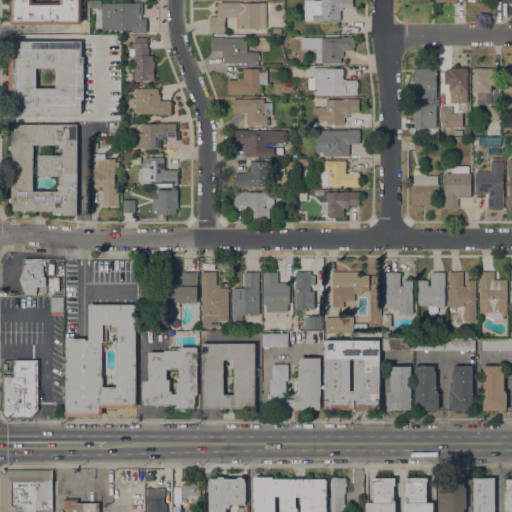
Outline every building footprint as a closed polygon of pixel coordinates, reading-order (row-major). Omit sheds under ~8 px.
[(11,24),(11,0),(81,0),(81,24),(11,24)] [(89,0),(101,0),(101,3),(136,3),(136,2),(142,2),(142,15),(141,15),(141,18),(146,18),(146,33),(131,33),(131,30),(102,30),(102,28),(95,28),(95,9),(101,9),(101,8),(89,8),(89,0)] [(352,0),(353,7),(342,7),(342,10),(340,10),(340,20),(323,20),(323,21),(313,21),(313,20),(305,20),(304,0),(352,0)] [(241,2),(241,3),(264,3),(265,29),(240,29),(240,16),(225,16),(225,32),(209,32),(209,16),(217,16),(217,3),(221,3),(221,2),(241,2)] [(154,80),(134,80),(134,60),(133,60),(133,56),(130,56),(130,49),(135,49),(135,37),(147,37),(147,48),(149,48),(149,56),(153,56),(153,61),(154,61),(154,80)] [(223,37),(223,38),(247,38),(247,52),(259,52),(259,55),(260,55),(260,59),(259,59),(259,63),(246,63),(246,65),(243,64),(243,63),(242,63),(242,64),(239,64),(239,63),(229,63),(229,64),(226,64),(226,63),(224,63),(224,61),(223,61),(223,58),(224,58),(224,57),(222,57),(222,51),(211,51),(211,38),(212,38),(212,37),(223,37)] [(342,38),(342,37),(354,37),(354,40),(355,40),(355,47),(354,47),(354,51),(343,51),(343,57),(341,57),(341,63),(326,63),(326,64),(324,64),(324,63),(322,63),(322,62),(316,62),(316,50),(311,50),(311,49),(301,49),(301,37),(342,38)] [(12,116),(12,40),(19,40),(19,41),(81,41),(81,57),(84,57),(84,100),(82,100),(82,115),(12,116)] [(227,94),(227,80),(237,80),(237,78),(244,78),(243,68),(267,68),(267,84),(261,84),(261,94),(227,94)] [(326,68),(343,69),(343,79),(347,79),(347,80),(357,80),(357,82),(358,82),(358,87),(357,87),(357,89),(357,95),(315,95),(315,89),(308,89),(308,77),(313,77),(313,68),(326,68)] [(436,97),(433,97),(433,102),(419,102),(419,93),(415,93),(414,69),(435,68),(436,97)] [(449,93),(449,95),(440,95),(440,81),(444,81),(444,68),(467,68),(467,103),(451,103),(451,93),(449,93)] [(472,93),(472,68),(495,68),(495,85),(490,85),(490,93),(472,93)] [(511,68),(511,93),(503,93),(503,68),(511,68)] [(158,88),(158,89),(158,94),(160,94),(160,101),(171,100),(171,114),(159,114),(159,113),(140,113),(140,112),(135,112),(135,88),(158,88)] [(264,99),(264,103),(272,103),(272,116),(267,116),(267,125),(246,125),(246,113),(233,113),(232,99),(264,99)] [(359,99),(359,113),(348,113),(348,114),(346,114),(346,116),(344,116),(344,124),(335,124),(335,127),(332,127),(332,124),(327,124),(327,121),(318,121),(318,122),(312,122),(312,107),(319,107),(325,107),(325,99),(359,99)] [(451,107),(451,120),(440,120),(440,107),(451,107)] [(500,107),(500,120),(489,120),(489,107),(500,107)] [(414,128),(414,117),(427,117),(427,128),(414,128)] [(63,215),(63,213),(53,213),(53,211),(13,211),(13,201),(12,201),(12,124),(77,124),(77,215),(63,215)] [(176,124),(176,137),(165,137),(165,139),(160,139),(161,149),(144,149),(144,147),(138,147),(138,133),(143,133),(143,124),(176,124)] [(287,130),(287,142),(266,142),(266,148),(274,148),(274,154),(263,154),(263,156),(244,156),(244,150),(245,150),(245,143),(235,143),(234,140),(233,140),(233,133),(235,133),(235,130),(246,130),(246,131),(287,130)] [(323,156),(323,152),(318,152),(318,150),(315,150),(315,138),(316,138),(316,130),(360,130),(360,143),(349,143),(349,156),(323,156)] [(428,152),(414,152),(414,139),(428,139),(428,152)] [(164,157),(164,170),(177,170),(177,183),(172,183),(172,187),(158,187),(158,183),(147,183),(147,181),(142,181),(142,168),(143,168),(143,157),(164,157)] [(488,208),(487,197),(489,197),(489,193),(485,193),(485,195),(475,195),(475,172),(490,172),(490,161),(492,161),(491,157),(501,157),(502,161),(503,161),(503,208),(488,208)] [(115,174),(114,174),(114,185),(115,185),(115,188),(118,188),(118,206),(103,206),(103,194),(102,194),(102,187),(99,187),(99,189),(92,189),(92,170),(93,170),(93,160),(104,160),(104,158),(115,158),(115,174)] [(347,187),(347,188),(343,188),(343,187),(320,186),(321,174),(324,171),(325,160),(345,161),(345,162),(346,162),(346,172),(360,173),(359,187),(347,187)] [(235,187),(235,173),(246,173),(246,171),(250,171),(250,161),(266,161),(266,175),(268,175),(268,186),(252,186),(252,187),(235,187)] [(443,195),(444,195),(445,173),(451,173),(451,166),(469,166),(469,173),(471,173),(471,198),(457,197),(457,208),(443,208),(443,195)] [(439,208),(424,208),(424,203),(421,203),(421,205),(411,205),(411,204),(410,204),(411,183),(413,183),(413,175),(414,175),(414,169),(426,169),(426,175),(437,175),(437,185),(439,185),(439,208)] [(177,189),(177,202),(178,202),(178,209),(176,209),(176,214),(157,214),(157,210),(152,210),(152,198),(158,198),(158,190),(177,189)] [(274,208),(269,208),(269,217),(249,217),(249,205),(234,205),(234,203),(234,198),(234,196),(235,196),(235,192),(250,192),(266,192),(266,195),(274,195),(274,208)] [(359,192),(359,205),(349,206),(349,207),(349,209),(346,209),(346,207),(343,207),(344,217),(340,217),(340,218),(338,218),(338,217),(328,217),(327,213),(321,213),(321,201),(326,201),(325,192),(359,192)] [(123,200),(135,200),(135,213),(123,213),(123,200)] [(43,277),(45,277),(45,286),(37,286),(36,294),(24,294),(21,283),(20,280),(20,278),(21,276),(24,265),(24,259),(43,258),(43,277)] [(139,272),(153,271),(153,286),(166,285),(167,302),(140,303),(139,272)] [(242,315),(243,320),(232,320),(232,288),(244,288),(244,271),(260,271),(260,276),(259,276),(259,315),(242,315)] [(332,271),(359,271),(359,275),(364,275),(364,284),(369,284),(369,291),(361,291),(361,293),(354,293),(354,301),(343,301),(343,308),(333,308),(332,271)] [(476,321),(464,321),(464,320),(463,320),(463,310),(464,310),(464,306),(457,306),(457,308),(449,308),(449,271),(463,271),(463,286),(466,286),(466,279),(476,279),(476,321)] [(494,279),(507,279),(507,305),(503,305),(503,306),(500,306),(500,305),(497,305),(497,312),(481,312),(481,307),(480,307),(480,292),(478,292),(478,281),(479,281),(479,271),(494,271),(494,279)] [(198,272),(198,276),(197,276),(197,302),(179,302),(179,306),(173,306),(173,302),(171,302),(171,286),(181,286),(182,272),(198,272)] [(229,320),(219,320),(219,327),(203,327),(202,315),(201,315),(201,272),(216,272),(216,285),(220,285),(220,288),(229,288),(229,320)] [(266,312),(266,305),(264,305),(263,272),(278,272),(278,283),(289,282),(290,304),(287,304),(288,311),(266,312)] [(315,275),(315,284),(310,284),(310,291),(314,291),(314,309),(295,309),(295,272),(310,272),(310,275),(315,275)] [(413,314),(398,314),(398,310),(392,310),(392,306),(386,306),(386,272),(400,272),(400,286),(403,286),(403,281),(412,281),(413,314)] [(444,308),(437,308),(437,313),(429,313),(429,305),(418,305),(418,280),(428,280),(428,286),(430,286),(430,272),(444,272),(444,308)] [(51,297),(64,297),(64,315),(51,315),(51,297)] [(65,416),(66,337),(74,337),(74,338),(86,338),(86,340),(89,340),(89,304),(137,305),(136,403),(137,403),(137,407),(102,407),(102,416),(65,416)] [(322,315),(322,329),(304,329),(304,315),(322,315)] [(354,316),(354,332),(326,332),(326,317),(354,316)] [(288,333),(288,347),(262,347),(262,333),(288,333)] [(383,350),(383,340),(390,340),(413,339),(413,350),(383,350)] [(413,350),(413,339),(444,339),(444,350),(413,350)] [(444,339),(475,339),(475,350),(444,350),(444,339)] [(511,350),(481,350),(481,339),(511,339),(511,350)] [(374,409),(363,409),(363,411),(355,411),(355,409),(350,409),(350,411),(342,411),(342,409),(332,410),(332,411),(327,411),(327,410),(325,410),(324,341),(380,340),(380,409),(378,409),(378,411),(374,411),(374,409)] [(202,408),(202,343),(255,343),(255,408),(202,408)] [(179,408),(169,408),(169,405),(143,405),(143,401),(142,401),(142,381),(148,381),(148,352),(164,352),(164,351),(169,350),(169,348),(179,348),(179,347),(197,347),(198,395),(195,395),(195,408),(187,408),(187,410),(179,410),(179,408)] [(294,394),(297,394),(297,393),(299,393),(299,365),(300,365),(300,358),(321,358),(320,409),(294,409),(294,408),(294,399),(294,394)] [(3,410),(2,376),(13,376),(13,360),(38,360),(38,410),(31,417),(10,417),(10,420),(5,420),(1,416),(0,410),(2,410),(3,410)] [(283,410),(267,410),(267,394),(270,394),(270,379),(272,379),(272,364),(288,364),(288,381),(286,381),(286,395),(283,395),(283,399),(283,408),(283,410)] [(503,374),(504,374),(504,391),(506,391),(506,393),(507,393),(507,410),(483,410),(483,366),(484,366),(484,364),(490,364),(490,366),(503,366),(503,374)] [(411,410),(387,410),(387,392),(388,392),(388,391),(390,391),(390,372),(392,372),(392,366),(411,366),(411,410)] [(415,366),(434,366),(434,371),(436,371),(436,391),(437,391),(437,393),(439,393),(439,410),(415,410),(415,366)] [(473,410),(449,410),(449,392),(450,392),(450,391),(452,391),(452,371),(453,371),(453,366),(472,366),(473,410)] [(283,408),(283,399),(294,399),(294,408),(283,408)] [(52,510),(50,510),(50,511),(47,511),(47,510),(41,510),(41,511),(38,511),(38,510),(36,510),(36,511),(0,511),(0,477),(7,470),(52,470),(52,471),(52,510)] [(209,511),(209,481),(210,481),(210,478),(218,478),(218,477),(224,477),(224,478),(238,478),(238,476),(243,476),(243,478),(245,478),(245,482),(246,482),(246,498),(245,500),(245,504),(229,504),(229,507),(226,507),(226,511),(209,511)] [(301,511),(301,496),(296,496),(296,508),(298,508),(298,511),(253,511),(253,477),(273,477),(273,479),(327,479),(327,511),(301,511)] [(330,511),(330,478),(345,477),(345,493),(344,493),(344,504),(345,504),(345,509),(347,509),(347,511),(330,511)] [(396,478),(395,486),(394,485),(394,501),(397,501),(396,511),(365,511),(365,502),(373,503),(373,482),(372,482),(372,477),(396,478)] [(428,478),(428,482),(427,482),(426,502),(433,502),(433,511),(404,511),(404,500),(406,501),(406,486),(404,486),(404,477),(428,478)] [(464,511),(438,511),(439,478),(464,478),(464,487),(466,487),(466,509),(464,509),(464,511)] [(494,511),(473,511),(473,478),(494,478),(494,511)] [(502,511),(511,511),(511,478),(503,478),(502,511)] [(200,499),(187,500),(187,502),(182,502),(181,485),(189,484),(188,481),(200,481),(200,499)] [(146,508),(146,495),(147,495),(146,490),(164,489),(164,494),(165,494),(165,504),(167,504),(167,511),(147,511),(147,508),(146,508)] [(67,511),(67,510),(63,510),(63,499),(78,499),(78,503),(99,503),(99,511),(67,511)]
